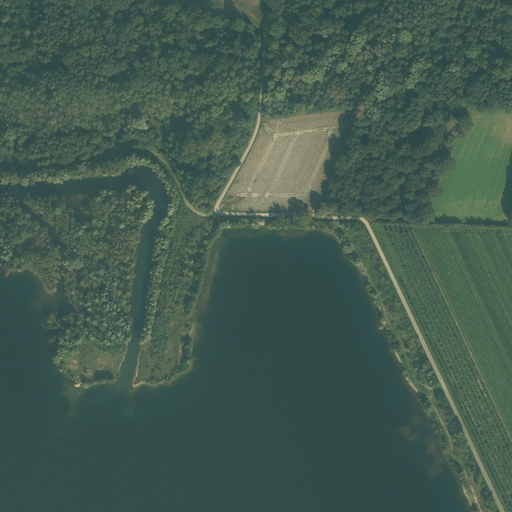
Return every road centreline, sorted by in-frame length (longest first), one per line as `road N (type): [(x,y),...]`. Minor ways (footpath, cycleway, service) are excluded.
road 1 (track): [(502,511),(364,218)]
road 2 (track): [(364,218),(212,210),(261,116)]
road 3 (track): [(262,37),(238,16),(52,0)]
road 4 (track): [(364,218),(511,224)]
